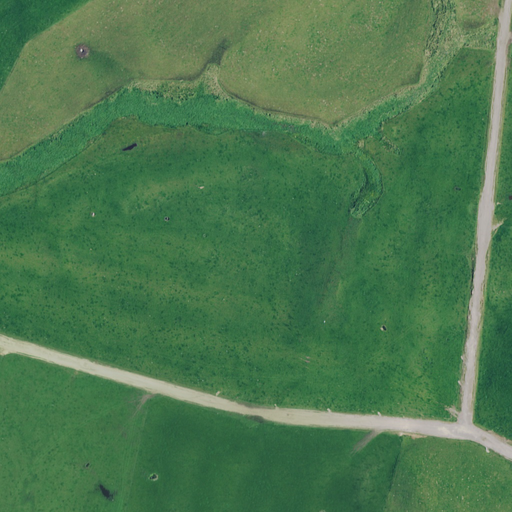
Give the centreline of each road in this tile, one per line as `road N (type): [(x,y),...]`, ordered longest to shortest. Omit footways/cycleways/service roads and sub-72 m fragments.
road 1 (track): [(511,454),(466,430),(507,0)]
road 2 (track): [(466,430),(281,416),(0,340)]
